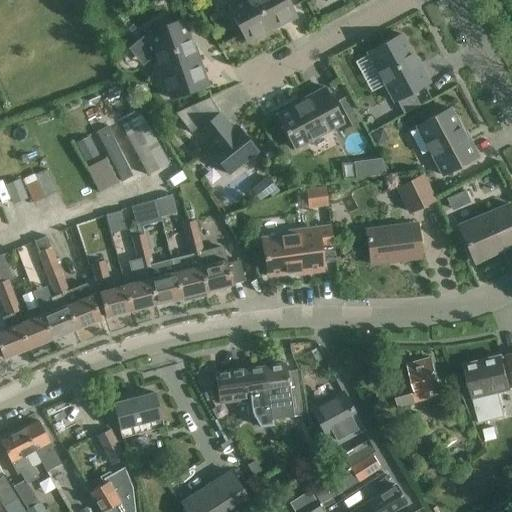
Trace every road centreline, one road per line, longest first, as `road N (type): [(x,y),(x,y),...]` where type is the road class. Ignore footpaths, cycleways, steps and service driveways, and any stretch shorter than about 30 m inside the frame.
road 1 (residential): [(0,404),(106,359),(204,332),(435,315),(511,292)]
road 2 (residential): [(248,90),(412,0)]
road 3 (residential): [(511,108),(454,0)]
